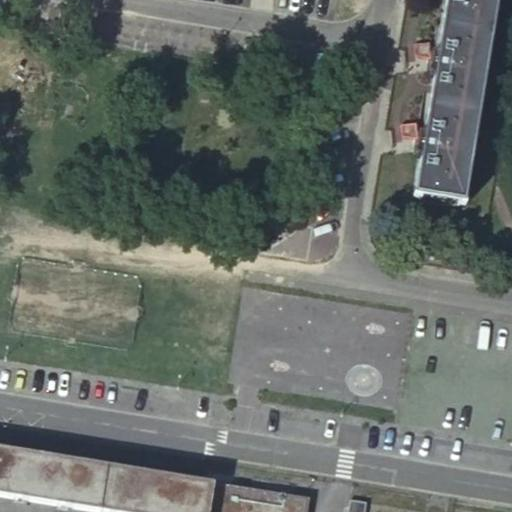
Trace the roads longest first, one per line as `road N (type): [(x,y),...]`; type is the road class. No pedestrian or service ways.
road 1 (residential): [(511,490),(0,404)]
road 2 (residential): [(137,0),(378,42)]
road 3 (residential): [(343,272),(378,42)]
road 4 (residential): [(511,299),(343,272)]
